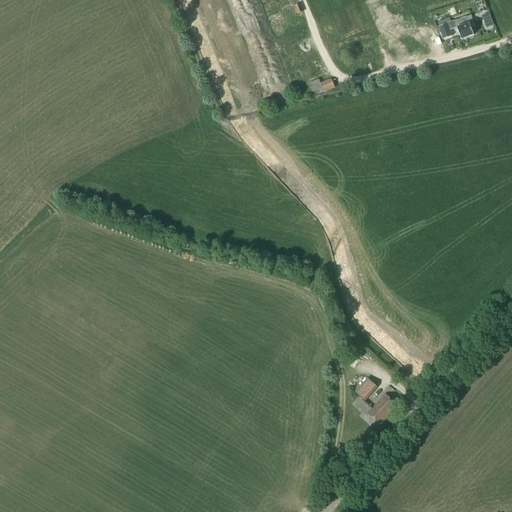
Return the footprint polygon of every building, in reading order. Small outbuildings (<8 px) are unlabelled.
[(299,5),(294,7),(297,15),(303,13),(299,5)] [(380,29),(393,24),(387,10),(374,15),(380,29)] [(460,40),(473,36),(469,24),(466,17),(438,27),(443,40),(451,37),(449,31),(456,28),(460,40)] [(317,53),(312,42),(303,46),(308,56),(317,53)] [(309,84),(312,92),(316,90),(318,94),(334,88),(331,79),(320,84),(319,81),(309,84)] [(367,378),(354,392),(365,402),(378,388),(367,378)] [(380,425),(397,406),(385,395),(368,414),(380,425)]
